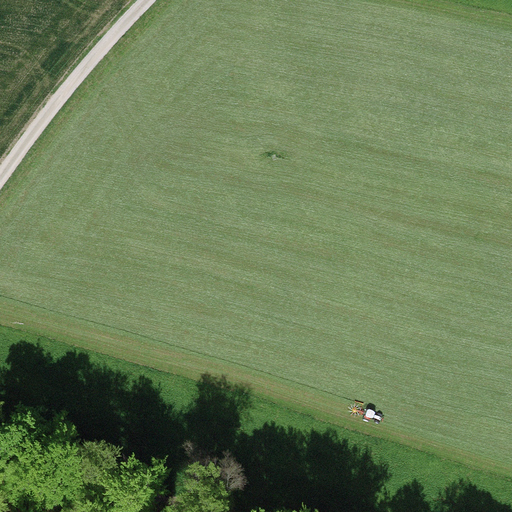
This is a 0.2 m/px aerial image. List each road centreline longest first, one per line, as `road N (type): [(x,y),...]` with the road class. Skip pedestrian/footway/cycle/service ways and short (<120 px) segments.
road 1 (track): [(0,182),(151,0)]
road 2 (track): [(185,511),(0,443)]
